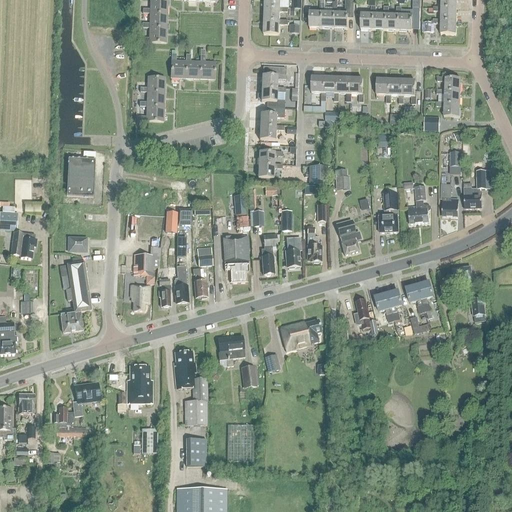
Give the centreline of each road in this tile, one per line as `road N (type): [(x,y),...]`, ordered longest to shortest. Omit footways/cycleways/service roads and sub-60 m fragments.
road 1 (tertiary): [(114,345),(422,262),(511,217)]
road 2 (unclassified): [(114,345),(108,315),(117,152)]
road 3 (residential): [(117,152),(238,119),(243,55)]
road 4 (residential): [(475,64),(300,59)]
road 5 (unclassified): [(117,152),(116,104),(83,27),(83,0)]
road 6 (tertiary): [(0,383),(114,345)]
